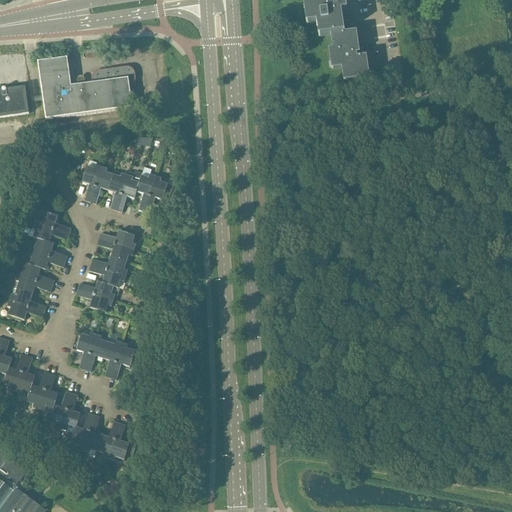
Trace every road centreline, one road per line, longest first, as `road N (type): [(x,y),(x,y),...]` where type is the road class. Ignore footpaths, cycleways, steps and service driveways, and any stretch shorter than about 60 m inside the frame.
road 1 (secondary): [(263,511),(235,0)]
road 2 (secondary): [(206,3),(234,511)]
road 3 (residential): [(0,28),(206,3)]
road 4 (residential): [(48,348),(81,243),(73,206)]
